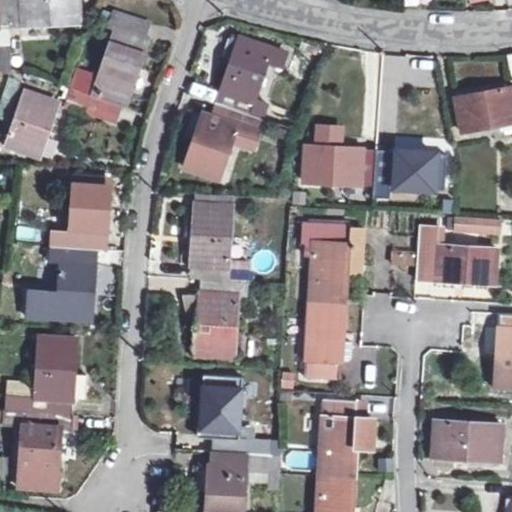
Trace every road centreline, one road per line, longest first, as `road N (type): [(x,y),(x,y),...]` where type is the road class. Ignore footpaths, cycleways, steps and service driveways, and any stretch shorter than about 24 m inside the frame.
road 1 (residential): [(199,0),(145,173),(118,493)]
road 2 (residential): [(257,0),(417,32),(511,32)]
road 3 (residential): [(409,330),(408,511)]
